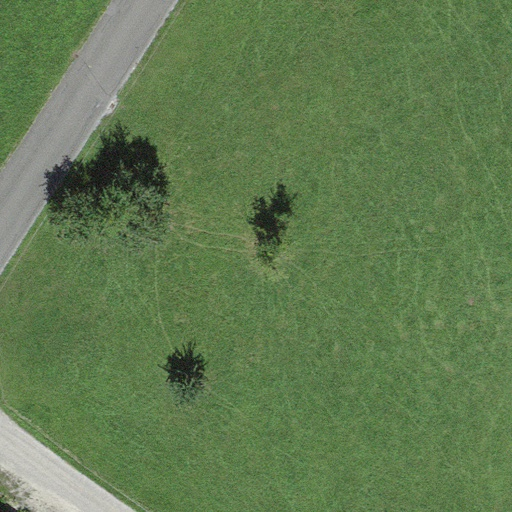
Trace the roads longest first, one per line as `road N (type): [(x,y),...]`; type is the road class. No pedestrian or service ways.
road 1 (residential): [(135,0),(0,223)]
road 2 (residential): [(115,511),(0,428)]
